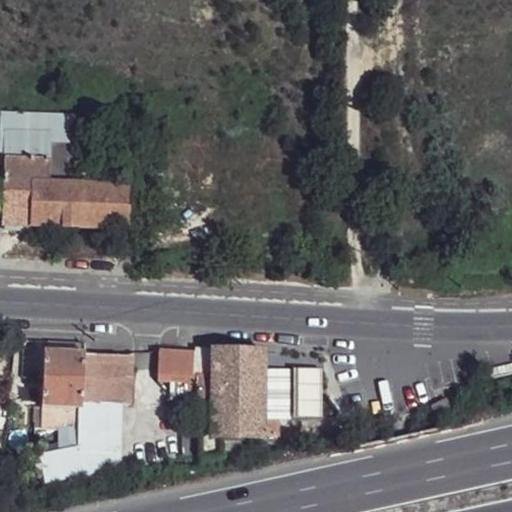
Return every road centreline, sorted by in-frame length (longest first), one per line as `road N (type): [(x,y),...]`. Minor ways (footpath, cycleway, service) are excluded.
road 1 (secondary): [(0,299),(381,325),(511,325)]
road 2 (track): [(360,322),(352,0)]
road 3 (motorway): [(511,455),(255,511)]
